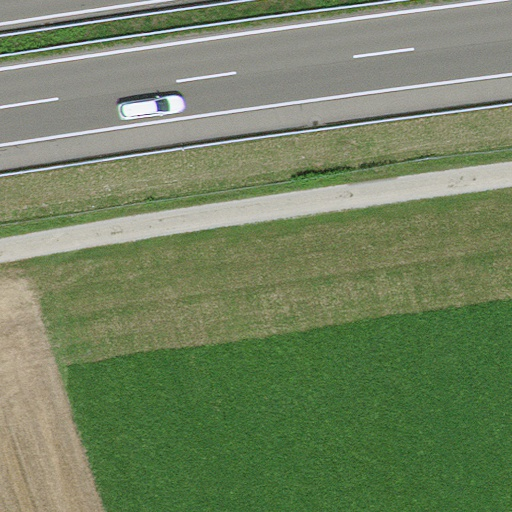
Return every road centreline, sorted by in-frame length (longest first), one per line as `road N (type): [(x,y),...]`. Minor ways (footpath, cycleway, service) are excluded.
road 1 (track): [(511,176),(0,251)]
road 2 (motorway): [(0,109),(511,37)]
